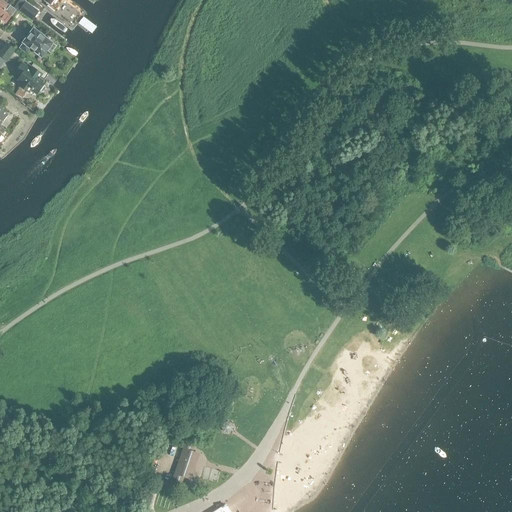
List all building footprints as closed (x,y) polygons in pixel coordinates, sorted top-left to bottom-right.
[(0,0),(0,15),(8,5),(6,3),(8,0),(0,0)] [(8,5),(0,15),(0,19),(6,23),(10,18),(12,19),(18,11),(25,1),(23,0),(19,0),(13,8),(8,5)] [(19,11),(32,21),(38,11),(26,2),(19,11)] [(55,46),(52,43),(33,29),(18,48),(26,54),(30,49),(41,58),(47,50),(50,53),(55,46)] [(0,50),(0,55),(7,61),(15,50),(6,43),(0,50)] [(42,75),(32,67),(30,70),(22,64),(15,72),(20,76),(17,80),(21,83),(19,86),(28,93),(31,90),(36,95),(46,82),(40,77),(42,75)] [(57,80),(48,73),(44,79),(53,86),(57,80)] [(171,483),(181,487),(184,477),(191,480),(199,454),(193,452),(196,442),(186,439),(171,483)]
